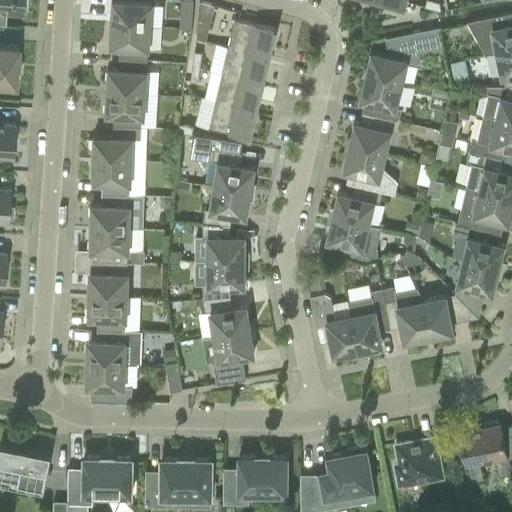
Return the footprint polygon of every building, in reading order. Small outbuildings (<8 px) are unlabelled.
[(0,0),(0,24),(5,25),(6,12),(22,13),(22,7),(26,5),(26,0),(0,0)] [(109,22),(109,23),(150,26),(152,3),(114,0),(114,3),(111,2),(110,15),(113,15),(112,22),(109,22)] [(187,0),(181,0),(180,20),(180,28),(192,28),(192,20),(193,0),(187,0)] [(426,0),(425,6),(441,11),(439,2),(431,0),(426,0)] [(215,5),(199,1),(196,38),(206,41),(215,5)] [(511,21),(510,12),(466,21),(484,52),(484,54),(498,52),(511,48),(511,21)] [(234,19),(228,46),(269,56),(275,27),(274,28),(234,19)] [(150,26),(109,23),(112,24),(112,31),(109,31),(108,43),(111,43),(111,46),(120,46),(119,58),(147,60),(148,48),(149,48),(150,26)] [(372,52),(366,76),(401,84),(406,61),(419,64),(412,32),(387,37),(391,52),(390,56),(372,52)] [(0,44),(0,84),(15,86),(17,71),(18,71),(18,61),(17,61),(18,46),(0,44)] [(228,46),(221,73),(262,83),(269,56),(228,46)] [(511,48),(498,52),(505,86),(511,86),(511,48)] [(194,51),(192,66),(200,67),(202,52),(194,51)] [(147,60),(119,58),(118,69),(109,68),(109,71),(106,70),(105,83),(108,83),(108,90),(108,91),(145,93),(147,71),(146,71),(147,60)] [(464,59),(450,62),(455,84),(469,81),(464,59)] [(200,67),(192,66),(190,81),(198,82),(200,67)] [(221,73),(215,99),(256,109),(262,83),(221,73)] [(401,84),(366,76),(361,99),(376,103),(373,114),(398,120),(401,109),(396,107),(401,84)] [(488,94),(482,117),(511,123),(511,86),(505,86),(485,86),(483,93),(488,94)] [(108,91),(108,90),(105,90),(105,91),(108,91),(107,99),(104,98),(104,111),(107,111),(106,114),(114,114),(113,125),(141,126),(142,116),(144,116),(145,93),(108,91)] [(256,109),(215,99),(208,127),(249,137),(248,137),(249,138),(256,109)] [(355,122),(350,146),(385,154),(390,130),(396,132),(398,120),(373,114),(371,125),(355,122)] [(511,123),(482,117),(477,140),(471,139),(468,150),(507,160),(510,149),(511,149),(511,123)] [(0,155),(12,156),(14,124),(0,122),(0,155)] [(192,135),(193,126),(178,124),(176,132),(192,135)] [(141,126),(113,125),(113,137),(95,136),(94,138),(91,138),(91,151),(94,151),(94,158),(91,158),(91,159),(131,160),(132,138),(141,139),(141,126)] [(238,165),(240,153),(242,142),(195,135),(192,157),(209,160),(205,184),(214,186),(250,192),(254,167),(238,165)] [(385,154),(350,146),(344,170),(360,173),(357,184),(382,190),(393,193),(396,181),(381,168),(385,154)] [(422,148),(418,162),(421,163),(433,166),(436,151),(422,148)] [(507,160),(468,150),(465,163),(471,164),(465,187),(468,187),(511,197),(511,172),(505,171),(507,160)] [(131,160),(91,159),(94,159),(94,167),(91,166),(90,179),(93,179),(93,181),(102,182),(101,193),(129,194),(130,183),(131,183),(131,160)] [(163,161),(163,173),(175,174),(175,162),(163,161)] [(177,181),(175,191),(187,193),(188,183),(177,181)] [(382,190),(357,184),(354,195),(339,192),(333,216),(368,224),(374,200),(379,202),(382,190)] [(0,221),(8,222),(8,218),(12,218),(13,206),(9,206),(10,187),(0,186),(0,221)] [(205,209),(203,223),(228,225),(230,213),(246,216),(250,192),(214,186),(210,210),(205,209)] [(418,186),(416,198),(425,200),(428,189),(418,186)] [(511,197),(468,187),(462,211),(468,212),(466,224),(491,230),(493,219),(509,222),(511,209),(511,197)] [(129,194),(101,193),(101,204),(92,204),(92,206),(89,206),(89,219),(92,219),(92,226),(89,226),(129,228),(130,205),(129,205),(129,194)] [(160,195),(160,207),(172,208),(172,196),(160,195)] [(381,227),(368,224),(333,216),(327,240),(343,243),(340,255),(365,260),(373,259),(381,227)] [(406,220),(403,232),(417,235),(420,224),(406,220)] [(491,230),(466,224),(455,221),(452,233),(469,237),(463,260),(498,268),(504,244),(488,241),(491,230)] [(228,225),(203,223),(203,236),(208,236),(208,260),(244,261),(244,236),(228,236),(228,225)] [(129,228),(89,226),(89,227),(92,227),(91,234),(88,234),(88,247),(91,247),(91,249),(100,250),(99,261),(127,262),(144,262),(144,250),(128,249),(129,228)] [(181,251),(168,251),(168,260),(181,260),(181,251)] [(344,258),(343,270),(355,271),(356,260),(344,258)] [(338,259),(327,261),(328,267),(334,271),(340,270),(338,259)] [(244,261),(208,260),(209,285),(203,285),(203,298),(227,297),(228,285),(244,285),(244,261)] [(498,268),(463,260),(455,293),(477,315),(483,290),(492,292),(498,268)] [(127,262),(99,261),(99,272),(90,272),(90,274),(87,274),(87,287),(90,287),(89,294),(86,294),(127,296),(128,273),(127,273),(127,262)] [(396,286),(413,284),(412,274),(395,276),(396,286)] [(428,335),(422,300),(420,293),(417,287),(396,291),(395,286),(382,288),(385,301),(390,327),(401,324),(404,340),(428,335)] [(385,301),(382,288),(370,290),(371,296),(348,300),(351,314),(358,349),(382,344),(379,329),(390,327),(385,301)] [(358,349),(351,314),(335,317),(331,296),(325,292),(310,295),(319,341),(331,338),(334,354),(358,349)] [(477,315),(455,293),(422,300),(428,335),(453,331),(451,321),(477,315)] [(127,296),(86,294),(86,295),(90,295),(89,303),(86,302),(86,315),(89,315),(89,317),(97,318),(97,329),(125,330),(125,319),(126,319),(127,296)] [(230,308),(227,297),(203,298),(205,312),(211,311),(214,335),(250,329),(246,305),(230,308)] [(125,330),(97,329),(97,340),(88,340),(88,342),(85,342),(85,354),(88,355),(87,362),(84,362),(125,364),(126,341),(125,341),(125,330)] [(250,329),(214,335),(218,359),(213,360),(216,384),(246,379),(243,366),(241,366),(239,356),(254,354),(250,329)] [(173,349),(162,350),(164,363),(175,361),(173,349)] [(125,364),(84,362),(84,363),(87,363),(87,370),(84,370),(84,383),(87,383),(87,385),(116,386),(116,401),(132,401),(132,385),(124,385),(125,364)] [(182,389),(179,369),(178,362),(166,364),(170,391),(182,389)] [(466,429),(469,446),(462,448),(469,482),(483,479),(480,461),(495,458),(499,476),(511,473),(511,423),(502,426),(501,422),(466,429)] [(443,476),(439,455),(435,436),(395,444),(399,463),(394,464),(399,485),(443,476)] [(0,444),(0,481),(43,490),(50,455),(0,444)] [(320,473),(316,474),(316,473),(300,473),(300,510),(316,510),(316,498),(374,487),(367,448),(361,449),(361,446),(347,448),(348,451),(327,455),(330,469),(320,471),(320,473)] [(223,467),(223,503),(239,503),(240,493),(287,493),(288,456),(270,456),(270,454),(257,454),(257,456),(239,455),(239,467),(223,467)] [(132,495),(132,457),(114,457),(114,456),(102,456),(102,457),(84,457),(84,469),(68,468),(68,504),(92,505),(93,494),(132,495)] [(180,458),(162,458),(161,470),(145,469),(145,505),(162,506),(162,495),(211,496),(212,459),(193,459),(193,457),(180,457),(180,458)] [(67,511),(67,500),(53,500),(52,511),(67,511)]
